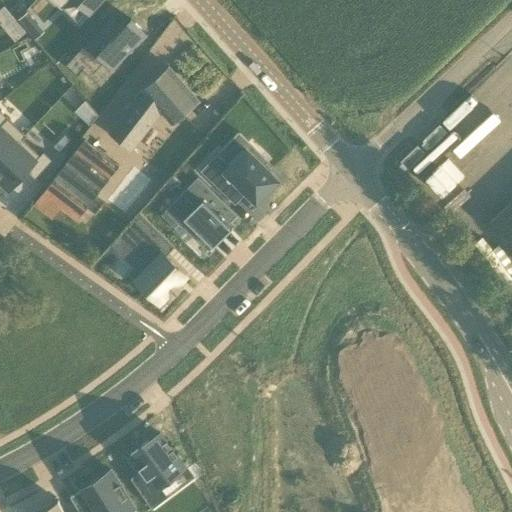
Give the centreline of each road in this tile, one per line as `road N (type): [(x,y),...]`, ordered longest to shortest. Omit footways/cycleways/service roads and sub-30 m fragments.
road 1 (residential): [(0,471),(109,410),(352,175)]
road 2 (tertiary): [(352,175),(199,0)]
road 3 (unclassified): [(352,175),(511,22)]
road 4 (tertiary): [(383,214),(440,282),(511,393)]
